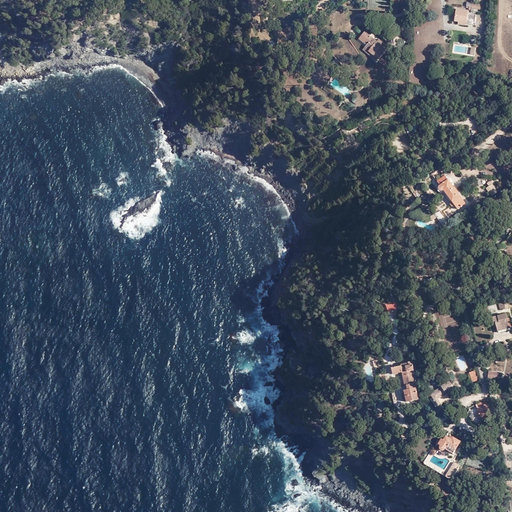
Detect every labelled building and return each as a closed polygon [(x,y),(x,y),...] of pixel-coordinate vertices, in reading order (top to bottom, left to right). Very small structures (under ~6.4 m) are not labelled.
[(455,22),(459,23),(465,24),(465,25),(466,25),(467,25),(469,12),(457,10),(455,22)] [(289,28),(291,26),(287,21),(284,23),(283,22),(276,27),(282,35),(289,29),(289,28)] [(359,41),(361,41),(368,35),(365,33),(359,41)] [(368,35),(361,41),(367,46),(369,44),(374,47),(370,52),(380,59),(389,47),(379,40),(378,42),(368,35)] [(369,44),(367,46),(364,52),(368,55),(370,52),(374,47),(369,44)] [(474,56),(476,48),(471,47),(472,45),(468,44),(466,55),(474,56)] [(378,62),(380,59),(370,52),(368,55),(378,62)] [(458,210),(466,204),(445,176),(437,182),(440,186),(439,189),(439,190),(440,191),(442,192),(444,191),(452,202),(450,204),(451,206),(453,207),(455,207),(458,210)] [(498,317),(500,333),(503,332),(503,328),(510,327),(507,315),(498,317)] [(447,337),(458,336),(458,331),(459,331),(458,317),(453,318),(453,323),(446,323),(447,337)] [(403,372),(406,385),(416,383),(415,378),(414,379),(413,375),(416,374),(415,368),(416,368),(416,364),(414,364),(413,361),(410,362),(410,363),(402,364),(403,366),(393,368),(395,374),(403,372)] [(431,395),(433,398),(435,401),(438,406),(441,404),(439,400),(447,394),(448,396),(456,390),(450,382),(431,395)] [(416,383),(406,385),(406,386),(408,386),(409,390),(406,390),(406,392),(404,393),(403,395),(404,398),(405,400),(408,400),(409,402),(420,399),(417,388),(416,386),(416,383)] [(483,401),(475,405),(479,415),(481,415),(482,419),(488,416),(489,419),(493,418),(487,404),(485,405),(484,402),(483,401)] [(455,453),(461,441),(452,435),(451,438),(447,436),(445,440),(443,438),(440,444),(442,445),(441,448),(441,450),(443,450),(444,450),(446,448),(455,453)] [(501,448),(499,439),(490,441),(491,450),(501,448)] [(449,475),(448,474),(447,476),(447,478),(450,479),(452,479),(460,467),(460,466),(456,463),(449,475)] [(454,464),(448,474),(449,475),(456,463),(454,464)]
